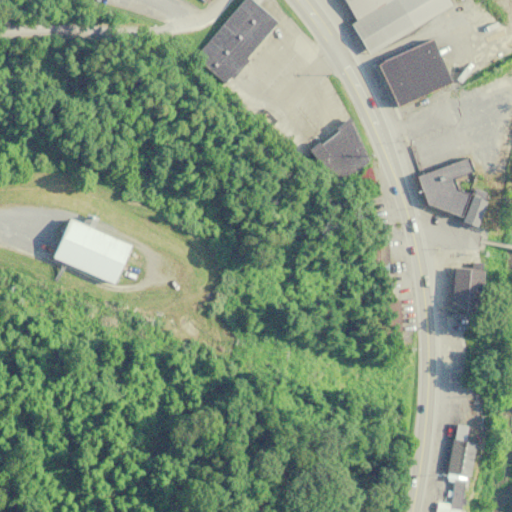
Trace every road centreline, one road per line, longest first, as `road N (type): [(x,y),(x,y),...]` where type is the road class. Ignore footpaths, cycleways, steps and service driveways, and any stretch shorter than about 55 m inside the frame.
road 1 (secondary): [(413,511),(431,408),(426,269),(362,82),(309,0)]
road 2 (residential): [(219,0),(179,21),(0,29),(42,238)]
